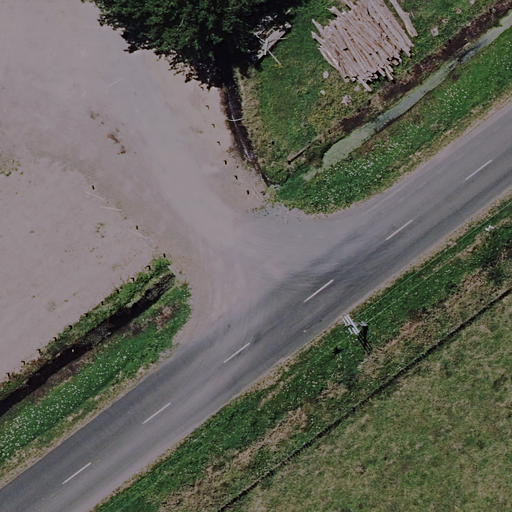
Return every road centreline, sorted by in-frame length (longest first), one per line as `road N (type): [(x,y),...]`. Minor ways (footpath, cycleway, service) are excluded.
road 1 (unclassified): [(511,140),(19,511)]
road 2 (track): [(312,290),(203,0)]
